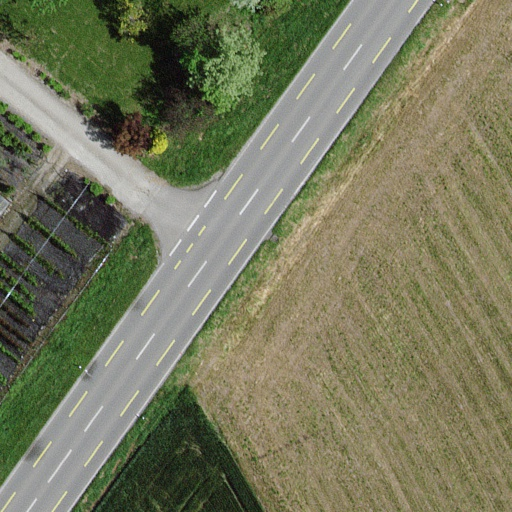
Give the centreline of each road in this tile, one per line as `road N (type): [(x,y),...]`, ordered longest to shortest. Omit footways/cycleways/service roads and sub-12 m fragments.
road 1 (secondary): [(392,0),(27,511)]
road 2 (track): [(0,79),(220,237)]
